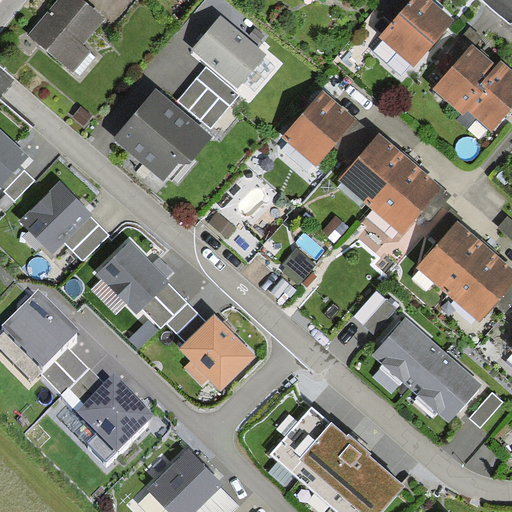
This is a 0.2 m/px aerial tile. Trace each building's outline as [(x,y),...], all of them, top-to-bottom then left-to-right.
[(28,37),(74,76),(94,53),(84,45),(105,22),(79,0),(60,0),(47,16),(28,37)] [(415,0),(379,40),(414,71),(455,26),(426,0),(415,0)] [(178,103),(210,130),(269,59),(221,20),(205,39),(194,53),(210,65),(178,103)] [(464,118),(468,113),(484,96),(479,91),(497,71),(481,57),(472,49),(481,38),(472,30),(449,56),(460,65),(435,93),(464,118)] [(511,73),(502,66),(497,71),(479,91),(484,96),(468,113),(492,134),(511,111),(511,73)] [(163,187),(179,168),(189,170),(213,140),(170,103),(158,94),(116,146),(163,187)] [(283,140),(317,170),(357,124),(323,94),(283,140)] [(32,160),(0,131),(0,194),(4,191),(23,170),(32,160)] [(403,239),(444,192),(411,164),(406,160),(379,137),(339,183),(403,239)] [(23,170),(4,191),(14,201),(34,182),(23,170)] [(78,205),(59,186),(20,224),(50,254),(64,240),(85,261),(110,237),(78,205)] [(219,214),(211,223),(227,237),(235,228),(219,214)] [(336,218),(325,233),(336,242),(348,228),(336,218)] [(482,324),(511,288),(511,270),(489,252),(484,247),(458,226),(419,272),(482,324)] [(156,271),(131,244),(97,277),(138,320),(144,314),(162,330),(166,325),(189,303),(156,271)] [(297,249),(283,266),(286,269),(282,273),(299,287),(317,266),(297,249)] [(378,294),(357,317),(374,334),(396,310),(378,294)] [(224,327),(215,318),(209,323),(189,303),(166,325),(187,344),(179,352),(190,363),(184,368),(205,387),(209,383),(222,396),(258,361),(224,327)] [(68,333),(39,306),(3,342),(64,401),(70,395),(89,374),(70,356),(81,346),(68,333)] [(374,359),(452,427),(485,389),(457,365),(428,339),(407,321),(374,359)] [(89,374),(70,395),(91,415),(78,428),(94,444),(89,450),(109,470),(115,463),(119,467),(154,432),(138,416),(115,393),(112,396),(89,374)] [(492,395),(471,419),(482,429),(503,404),(492,395)] [(350,441),(313,409),(273,456),(338,511),(383,511),(405,487),(350,441)] [(206,469),(189,453),(148,493),(167,511),(234,511),(247,500),(211,464),(206,469)]
